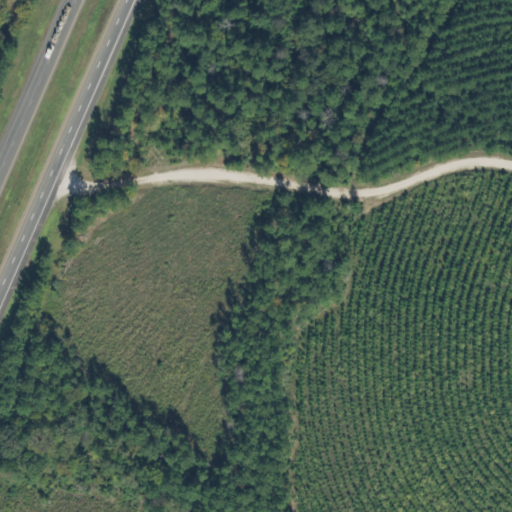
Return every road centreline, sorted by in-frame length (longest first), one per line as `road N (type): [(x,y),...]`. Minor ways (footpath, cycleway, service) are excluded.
road 1 (residential): [(43,189),(511,197)]
road 2 (trunk): [(0,287),(130,0)]
road 3 (trunk): [(66,0),(0,151)]
